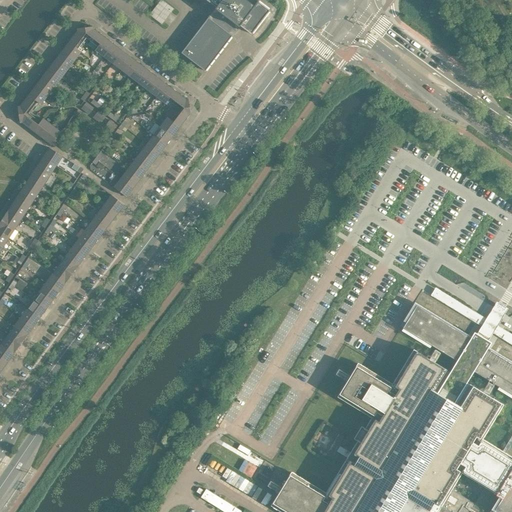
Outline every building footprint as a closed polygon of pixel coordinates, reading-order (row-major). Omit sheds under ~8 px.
[(163,0),(160,0),(149,14),(162,24),(175,8),(163,0)] [(256,0),(207,0),(216,6),(215,8),(217,9),(215,11),(213,9),(208,14),(211,17),(210,18),(208,17),(181,52),(205,71),(232,35),(230,34),(231,32),(234,34),(238,29),(236,27),(237,25),(239,26),(240,25),(251,33),(270,10),(256,0)] [(86,38),(98,46),(98,47),(105,38),(93,28),(93,26),(85,27),(86,38)] [(77,49),(78,49),(86,38),(85,27),(77,28),(77,31),(68,42),(77,49)] [(98,46),(95,49),(104,57),(114,44),(105,38),(98,47),(98,46)] [(81,51),(78,49),(77,49),(68,42),(62,51),(74,60),(81,51)] [(113,63),(123,51),(114,44),(104,57),(113,63)] [(55,60),(68,69),(74,60),(62,51),(55,60)] [(122,70),(131,57),(123,51),(113,63),(122,70)] [(130,76),(140,64),(131,57),(122,70),(130,76)] [(68,69),(55,60),(49,68),(61,78),(68,69)] [(140,64),(130,76),(139,83),(148,70),(140,64)] [(42,77),(55,86),(61,78),(49,68),(42,77)] [(147,89),(157,77),(148,70),(139,83),(147,89)] [(55,86),(42,77),(36,85),(48,95),(55,86)] [(157,77),(147,89),(156,96),(165,83),(157,77)] [(165,103),(168,100),(167,99),(174,90),(165,83),(156,96),(165,103)] [(38,102),(41,104),(48,95),(36,85),(29,94),(38,101),(38,102)] [(188,99),(186,99),(174,90),(167,99),(168,100),(179,108),(190,107),(188,99)] [(29,113),(38,102),(38,101),(29,94),(20,106),(18,106),(19,114),(29,113)] [(47,100),(54,106),(57,101),(50,96),(47,100)] [(98,108),(104,101),(100,98),(97,102),(95,105),(98,108)] [(89,114),(94,108),(86,102),(81,108),(89,114)] [(188,115),(191,115),(190,107),(179,108),(175,114),(172,118),(171,119),(170,120),(179,127),(188,115)] [(98,111),(96,114),(93,117),(101,123),(105,116),(98,111)] [(19,114),(20,122),(22,122),(34,131),(41,122),(40,121),(29,113),(19,114)] [(171,119),(167,117),(160,126),(172,136),(179,127),(170,120),(171,119)] [(43,118),(40,121),(41,122),(34,131),(43,137),(52,125),(43,118)] [(110,120),(105,126),(112,132),(117,125),(110,120)] [(52,144),(61,132),(52,125),(43,137),(52,144)] [(154,135),(166,144),(172,136),(160,126),(154,135)] [(166,144),(154,135),(147,143),(159,153),(166,144)] [(63,148),(69,153),(73,148),(67,143),(63,148)] [(140,152),(153,161),(159,153),(147,143),(140,152)] [(63,156),(50,147),(43,157),(56,165),(63,156)] [(153,161),(140,152),(134,161),(146,170),(153,161)] [(56,165),(43,157),(37,166),(50,174),(56,165)] [(127,169),(140,179),(146,170),(134,161),(127,169)] [(31,175),(44,183),(50,174),(37,166),(31,175)] [(140,179),(127,169),(121,178),(133,187),(140,179)] [(26,184),(39,192),(44,183),(31,175),(26,184)] [(114,187),(126,196),(133,187),(121,178),(114,187)] [(20,193),(33,201),(39,192),(26,184),(20,193)] [(14,202),(27,210),(33,201),(20,193),(14,202)] [(124,204),(112,194),(105,203),(118,212),(124,204)] [(8,210),(7,211),(21,219),(27,210),(14,202),(8,210)] [(99,212),(111,221),(118,212),(105,203),(99,212)] [(1,220),(15,228),(21,219),(7,211),(1,220)] [(111,221),(99,212),(92,221),(105,230),(111,221)] [(60,216),(59,218),(64,221),(67,216),(63,213),(60,217),(60,216)] [(0,221),(0,231),(9,237),(15,228),(1,220),(0,221)] [(105,230),(92,221),(86,229),(98,238),(105,230)] [(68,224),(66,227),(70,230),(74,234),(80,238),(82,235),(77,231),(77,230),(68,224)] [(98,238),(86,229),(82,235),(80,238),(92,247),(98,238)] [(0,244),(3,246),(9,237),(0,231),(0,244)] [(92,247),(80,238),(73,247),(85,255),(92,247)] [(85,255),(73,247),(67,255),(79,264),(85,255)] [(79,264),(67,255),(60,264),(73,273),(79,264)] [(73,273),(60,264),(54,273),(66,282),(73,273)] [(65,283),(66,282),(54,273),(47,282),(59,291),(65,283)] [(26,284),(19,280),(16,285),(22,290),(26,284)] [(59,291),(47,282),(41,291),(52,300),(59,291)] [(511,334),(435,287),(430,295),(511,345),(511,334)] [(52,300),(41,291),(34,300),(46,308),(52,300)] [(46,308),(34,300),(28,309),(40,317),(46,308)] [(474,338),(486,345),(507,310),(496,302),(474,338)] [(511,511),(511,362),(486,347),(485,349),(483,349),(486,345),(480,342),(474,338),(472,342),(471,341),(472,338),(417,304),(403,327),(457,360),(450,371),(414,349),(392,383),(357,363),(337,396),(372,417),(367,425),(365,428),(361,425),(354,438),(357,440),(355,444),(350,452),(342,447),(340,446),(337,451),(339,452),(347,457),(326,492),(291,471),(277,495),(271,505),(282,511),(511,511)] [(40,317),(28,309),(22,317),(33,326),(40,317)] [(28,334),(27,334),(33,326),(22,317),(15,326),(27,335),(28,334)] [(8,335),(21,344),(27,335),(15,326),(8,335)] [(2,344),(14,352),(21,344),(8,335),(2,344)] [(14,353),(14,352),(2,344),(0,346),(0,355),(8,361),(14,353)] [(240,511),(242,511),(206,489),(201,497),(225,511),(240,511)]
